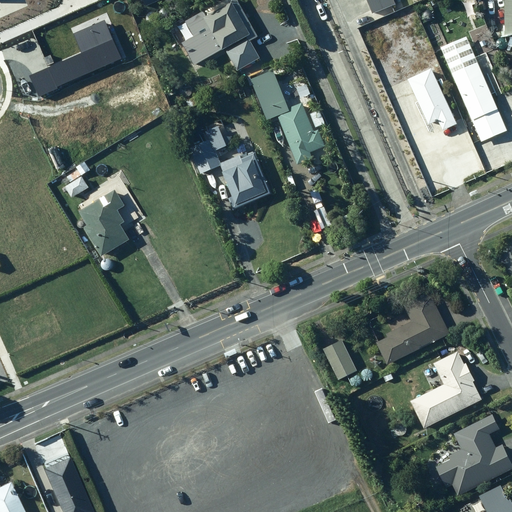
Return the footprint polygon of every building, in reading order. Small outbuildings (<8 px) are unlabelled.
[(140,0),(145,8),(163,0),(166,4),(172,2),(171,0),(140,0)] [(225,0),(203,12),(206,18),(198,23),(203,32),(195,37),(207,59),(220,52),(221,52),(223,51),(235,73),(258,60),(249,43),(256,38),(235,0),(225,0)] [(372,0),(377,14),(399,5),(396,0),(372,0)] [(435,2),(421,8),(424,16),(438,10),(435,2)] [(445,48),(484,142),(510,131),(470,37),(445,48)] [(418,42),(423,52),(431,48),(427,39),(418,42)] [(409,40),(398,43),(400,53),(411,50),(409,40)] [(286,42),(268,51),(272,57),(289,48),(286,42)] [(431,125),(410,135),(423,165),(455,151),(452,145),(458,142),(451,127),(459,124),(434,67),(410,78),(412,83),(403,87),(401,84),(389,90),(396,107),(418,97),(431,125)] [(293,82),(289,91),(303,94),(312,90),(307,77),(293,82)] [(269,81),(257,85),(267,110),(279,105),(269,81)] [(198,97),(186,102),(189,109),(201,103),(198,97)] [(318,159),(315,153),(330,147),(323,129),(318,131),(307,103),(281,114),(301,165),(318,159)] [(183,108),(177,110),(180,117),(186,115),(183,108)] [(221,174),(220,175),(230,199),(226,201),(231,212),(270,196),(253,156),(240,161),(238,157),(219,165),(214,152),(225,148),(217,128),(204,133),(208,142),(188,150),(199,176),(219,168),(221,174)] [(476,143),(467,141),(461,167),(470,169),(476,143)] [(77,171),(66,178),(69,183),(80,176),(77,171)] [(80,178),(64,188),(72,200),(87,190),(80,178)] [(114,191),(77,213),(86,227),(82,230),(99,258),(128,242),(119,227),(123,224),(116,212),(123,208),(114,191)] [(326,203),(318,206),(326,226),(334,223),(326,203)] [(386,339),(375,344),(386,366),(449,336),(431,299),(423,296),(402,306),(411,324),(385,336),(386,339)] [(356,372),(340,342),(322,351),(337,381),(356,372)] [(456,352),(432,365),(443,386),(409,403),(423,430),(481,401),(472,383),(473,382),(465,365),(463,366),(456,352)] [(351,378),(356,388),(377,377),(372,368),(351,378)] [(450,462),(435,469),(445,489),(451,486),(457,497),(511,469),(511,467),(501,446),(495,449),(488,435),(499,430),(491,415),(453,434),(461,451),(448,457),(450,462)] [(383,464),(380,458),(372,462),(375,468),(383,464)] [(49,498),(36,503),(39,511),(85,511),(66,466),(40,477),(49,498)] [(23,511),(9,482),(0,486),(0,511),(23,511)] [(499,488),(477,498),(484,511),(511,511),(511,500),(509,502),(509,501),(506,502),(499,488)]
